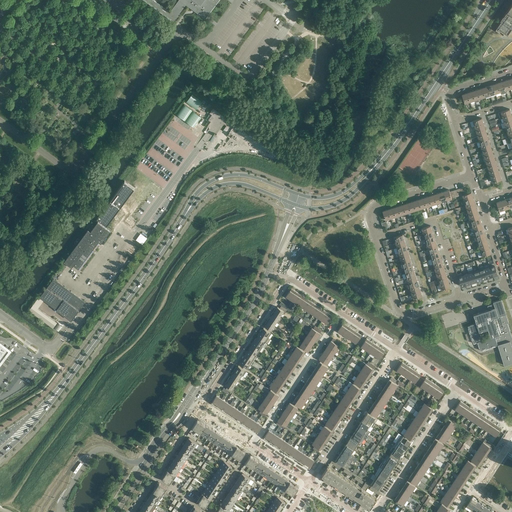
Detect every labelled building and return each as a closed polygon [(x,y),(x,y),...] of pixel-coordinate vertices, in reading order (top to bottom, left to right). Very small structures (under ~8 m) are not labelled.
[(103,0),(118,11),(119,11),(122,6),(124,7),(127,3),(123,0),(103,0)] [(146,0),(174,21),(186,5),(192,9),(193,8),(194,9),(196,10),(195,11),(202,16),(204,13),(207,16),(219,0),(178,0),(170,12),(153,0),(146,0)] [(501,22),(495,30),(500,33),(503,36),(503,35),(504,34),(507,36),(511,29),(511,3),(500,21),(501,22)] [(470,102),(467,93),(462,95),(464,103),(470,102)] [(192,94),(186,102),(196,110),(202,101),(192,94)] [(184,104),(176,114),(185,121),(193,110),(184,104)] [(511,114),(510,109),(501,112),(502,117),(511,114)] [(193,110),(185,121),(194,127),(201,117),(193,110)] [(483,123),(482,118),(473,121),(474,126),(483,123)] [(501,179),(500,174),(491,177),(492,182),(501,179)] [(103,210),(97,218),(107,225),(113,217),(122,205),(134,188),(125,181),(103,210)] [(452,198),(450,192),(449,190),(444,191),(447,200),(452,198)] [(466,194),(463,195),(462,195),(464,200),(473,197),(471,192),(466,194)] [(504,209),(501,201),(496,202),(499,211),(504,209)] [(391,218),(388,209),(382,211),(385,220),(391,218)] [(132,216),(129,221),(134,224),(137,219),(132,216)] [(78,269),(99,242),(101,244),(110,231),(98,222),(90,232),(88,230),(81,239),(64,262),(72,268),(73,265),(78,269)] [(432,231),(430,225),(421,228),(423,233),(432,231)] [(112,234),(115,236),(112,240),(119,245),(123,240),(121,238),(119,241),(116,239),(120,233),(116,229),(112,234)] [(141,233),(136,239),(143,244),(148,237),(141,233)] [(404,240),(402,234),(393,237),(395,242),(404,240)] [(491,253),(489,248),(480,251),(482,256),(491,253)] [(498,274),(494,263),(489,264),(490,267),(490,266),(493,276),(498,274)] [(60,275),(66,267),(63,264),(57,272),(60,275)] [(484,268),(485,268),(484,266),(478,268),(479,270),(482,279),(487,278),(484,268)] [(490,266),(490,267),(485,268),(484,268),(487,278),(493,276),(490,266)] [(474,272),(473,269),(467,271),(468,274),(468,273),(471,283),(477,281),(474,272)] [(479,270),(474,272),(477,281),(482,279),(479,270)] [(463,275),(462,273),(457,274),(461,286),(466,285),(463,275)] [(468,273),(468,274),(463,275),(466,285),(471,283),(468,273)] [(48,302),(61,284),(54,279),(41,297),(48,302)] [(450,287),(448,282),(440,284),(441,290),(450,287)] [(290,301),(296,291),(291,288),(286,296),(289,298),(289,300),(290,301)] [(295,302),(301,294),(296,291),(290,301),(292,300),(295,302)] [(422,296),(420,291),(412,293),(413,299),(422,296)] [(68,317),(81,299),(75,294),(68,303),(61,298),(54,307),(68,317)] [(299,307),(305,297),(301,294),(295,302),(298,304),(298,306),(299,307)] [(304,308),(309,300),(305,297),(299,307),(301,306),(304,308)] [(478,342),(480,350),(498,345),(495,336),(499,335),(494,318),(506,314),(501,299),(493,302),(494,304),(487,306),(489,310),(473,314),(476,323),(468,326),(473,343),(478,342)] [(308,313),(314,303),(309,300),(304,308),(307,310),(307,312),(308,313)] [(313,314),(318,306),(314,303),(308,313),(310,312),(313,314)] [(317,319),(323,309),(318,306),(313,314),(316,316),(316,318),(317,319)] [(286,312),(280,308),(278,307),(276,308),(275,308),(273,311),(281,316),(283,313),(284,314),(286,312)] [(322,320),(327,312),(323,309),(317,319),(319,318),(322,320)] [(278,319),(281,316),(273,311),(271,314),(272,315),(271,316),(279,322),(280,320),(278,319)] [(327,323),(331,317),(332,315),(327,312),(322,320),(325,323),(325,324),(326,325),(327,323)] [(279,322),(271,316),(270,318),(269,317),(267,320),(274,325),(276,322),(278,323),(279,322)] [(272,329),(274,325),(267,320),(265,324),(266,324),(265,326),(273,331),(274,330),(272,329)] [(342,334),(348,326),(343,322),(338,331),(337,332),(338,333),(339,331),(342,334)] [(346,338),(352,329),(348,326),(342,334),(346,336),(345,338),(346,338)] [(272,333),(267,330),(264,328),(262,330),(261,329),(260,332),(268,338),(272,333)] [(320,333),(313,328),(312,328),(309,332),(318,338),(318,337),(320,333)] [(351,340),(357,332),(352,329),(346,338),(347,339),(348,337),(351,340)] [(268,338),(260,332),(258,334),(259,335),(257,337),(265,342),(268,338)] [(318,338),(309,332),(306,337),(314,342),(316,339),(317,339),(318,338)] [(356,343),(360,337),(361,335),(357,332),(351,340),(355,342),(354,344),(355,344),(356,343)] [(265,342),(257,337),(256,339),(255,338),(254,341),(262,347),(265,342)] [(314,342),(306,337),(303,341),(312,347),(312,346),(314,342)] [(366,349),(371,341),(367,338),(365,341),(361,346),(360,348),(361,348),(362,347),(366,349)] [(338,345),(331,340),(329,344),(328,344),(328,345),(336,351),(339,346),(338,345)] [(262,347),(254,341),(252,343),(253,344),(251,346),(259,351),(262,347)] [(312,347),(303,341),(300,346),(308,352),(310,348),(311,348),(312,347)] [(369,354),(376,344),(371,341),(366,349),(369,352),(369,353),(369,354)] [(0,363),(8,353),(10,351),(0,343),(0,363)] [(375,355),(380,347),(376,344),(369,354),(370,354),(371,353),(375,355)] [(336,351),(328,345),(327,346),(325,350),(333,355),(336,351)] [(259,351),(251,346),(250,348),(249,347),(248,350),(256,356),(259,351)] [(305,352),(297,346),(294,349),(293,349),(292,350),(302,356),(305,352)] [(379,359),(385,350),(380,347),(375,355),(378,358),(378,359),(378,360),(379,358),(379,359)] [(256,356),(248,350),(246,352),(247,353),(245,355),(253,360),(256,356)] [(302,356),(292,350),(292,351),(293,352),(291,355),(299,361),(302,356)] [(333,355),(325,350),(323,353),(322,353),(322,354),(330,360),(333,355)] [(330,360),(322,354),(321,355),(319,359),(327,364),(330,360)] [(253,360),(245,355),(244,357),(243,356),(242,359),(250,365),(253,360)] [(299,361),(291,355),(288,358),(287,358),(286,359),(296,365),(299,361)] [(250,365),(242,359),(240,361),(241,362),(239,364),(247,369),(250,365)] [(296,365),(286,359),(286,360),(287,361),(285,364),(293,370),(296,365)] [(328,367),(320,362),(317,366),(325,372),(327,368),(329,369),(329,368),(328,367)] [(401,373),(407,365),(402,362),(397,370),(401,373)] [(374,369),(367,364),(366,363),(364,363),(364,364),(365,365),(363,368),(371,373),(374,369)] [(293,370),(285,364),(282,367),(281,367),(280,368),(290,374),(293,370)] [(406,376),(411,368),(407,365),(401,373),(406,376)] [(246,371),(242,368),(238,366),(237,367),(236,367),(234,370),(241,375),(243,376),(246,371)] [(325,372),(317,366),(314,371),(323,377),(324,376),(323,375),(325,372)] [(290,374),(280,368),(280,369),(281,370),(279,373),(287,379),(290,374)] [(371,373),(363,368),(360,371),(359,371),(358,372),(368,378),(371,373)] [(410,379),(416,371),(411,368),(406,376),(410,379)] [(239,378),(241,375),(234,370),(232,373),(233,374),(232,375),(240,381),(241,379),(239,378)] [(323,377),(314,371),(311,375),(319,381),(321,377),(323,378),(323,377)] [(415,382),(419,376),(421,374),(416,371),(410,379),(415,382)] [(368,378),(358,372),(359,374),(357,377),(365,382),(368,378)] [(287,379),(279,373),(276,377),(275,376),(274,377),(284,383),(287,379)] [(240,381),(232,375),(231,377),(230,376),(228,379),(235,384),(237,381),(239,382),(240,381)] [(319,381),(311,375),(308,380),(317,386),(318,385),(317,384),(319,381)] [(284,383),(274,377),(274,378),(275,379),(273,382),(281,388),(284,383)] [(365,382),(357,377),(354,380),(353,380),(352,381),(353,382),(362,387),(365,382)] [(425,389),(430,381),(426,377),(424,379),(420,386),(425,389)] [(233,387),(235,384),(228,379),(225,383),(226,383),(225,385),(227,386),(233,390),(235,389),(233,387)] [(395,383),(390,379),(389,379),(386,384),(395,389),(397,386),(398,386),(399,386),(398,385),(395,383)] [(317,386),(308,380),(305,384),(313,390),(315,386),(317,387),(317,386)] [(429,392),(435,384),(430,381),(425,389),(429,392)] [(281,388),(273,382),(270,385),(269,385),(268,386),(270,387),(269,387),(278,392),(281,388)] [(361,389),(357,386),(352,383),(350,386),(349,386),(348,387),(358,393),(361,389)] [(313,390),(305,384),(302,389),(311,395),(312,394),(311,393),(313,390)] [(395,389),(386,384),(383,388),(393,395),(393,394),(392,393),(395,389)] [(434,395),(439,387),(435,384),(429,392),(434,395)] [(358,393),(348,387),(348,388),(348,389),(346,392),(355,398),(358,393)] [(439,398),(444,390),(439,387),(434,395),(439,398)] [(393,395),(383,388),(380,393),(389,398),(391,395),(392,395),(393,395)] [(311,395),(302,389),(299,393),(307,399),(309,395),(311,396),(311,395)] [(279,395),(277,394),(271,390),(268,394),(276,400),(277,399),(276,399),(279,395)] [(355,398),(346,392),(344,395),(343,395),(342,396),(352,402),(355,398)] [(307,399),(299,393),(296,398),(305,404),(306,403),(305,402),(307,399)] [(389,398),(380,393),(377,397),(387,404),(387,403),(386,402),(389,398)] [(276,400),(268,394),(265,399),(273,404),(275,401),(276,401),(276,400)] [(217,406),(222,399),(216,395),(211,402),(217,406)] [(352,402),(342,396),(342,397),(343,398),(340,401),(349,407),(352,402)] [(387,404),(377,397),(374,402),(383,407),(385,404),(386,404),(387,404)] [(305,404),(296,398),(293,402),(301,408),(303,404),(305,405),(305,404)] [(227,402),(223,400),(222,399),(217,406),(221,409),(220,409),(221,410),(227,402)] [(273,404),(265,399),(262,403),(270,409),(271,408),(270,408),(273,404)] [(349,407),(340,401),(338,405),(337,404),(336,405),(346,411),(349,407)] [(460,412),(465,404),(460,401),(455,409),(460,412)] [(232,405),(230,404),(227,402),(221,410),(222,410),(223,410),(227,413),(232,405)] [(298,408),(292,404),(290,402),(287,406),(286,407),(295,413),(298,408)] [(383,407),(374,402),(371,406),(381,413),(381,412),(380,411),(383,407)] [(270,409),(262,403),(258,408),(261,410),(267,413),(267,414),(269,410),(270,410),(270,409)] [(433,408),(427,404),(425,403),(422,406),(421,406),(420,407),(430,413),(433,408)] [(409,404),(407,407),(415,413),(417,410),(409,404)] [(464,415),(470,407),(465,404),(460,412),(464,415)] [(237,408),(233,406),(232,405),(227,413),(231,415),(230,416),(231,416),(237,408)] [(346,411),(336,405),(336,406),(336,407),(334,410),(343,416),(346,411)] [(381,413),(371,406),(368,411),(376,417),(379,413),(380,413),(381,413)] [(295,413),(286,407),(286,408),(284,412),(292,417),(295,413)] [(430,413),(420,407),(421,409),(419,412),(427,417),(430,413)] [(469,418),(474,410),(470,407),(464,415),(469,418)] [(242,412),(240,411),(237,408),(231,416),(232,417),(233,417),(237,419),(242,412)] [(343,416),(334,410),(332,414),(331,413),(330,414),(340,420),(343,416)] [(473,421),(479,413),(474,410),(469,418),(473,421)] [(247,415),(243,413),(242,412),(237,419),(241,422),(240,422),(241,423),(247,415)] [(292,417),(284,412),(281,415),(280,416),(289,422),(292,417)] [(376,417),(371,414),(368,412),(365,416),(373,422),(376,417)] [(427,417),(419,412),(416,415),(415,415),(414,416),(424,422),(427,417)] [(478,424),(483,416),(479,413),(473,421),(478,424)] [(340,420),(330,414),(330,415),(331,416),(328,419),(337,425),(340,420)] [(252,419),(250,418),(247,415),(241,423),(242,424),(243,423),(247,426),(252,419)] [(289,422),(280,416),(280,417),(277,421),(278,421),(283,425),(286,426),(289,422)] [(373,422),(365,416),(362,420),(370,426),(373,422)] [(424,422),(414,416),(415,418),(413,421),(421,426),(424,422)] [(482,427),(488,419),(483,416),(478,424),(482,427)] [(257,422),(253,420),(252,419),(247,426),(251,429),(250,429),(251,430),(257,422)] [(337,425),(328,419),(326,423),(325,422),(324,423),(325,424),(333,429),(337,425)] [(457,424),(450,419),(449,419),(445,423),(454,429),(457,424)] [(487,430),(492,422),(488,419),(482,427),(487,430)] [(200,434),(206,425),(197,420),(192,428),(200,434)] [(370,426),(362,420),(359,424),(367,430),(370,426)] [(421,426),(413,421),(410,424),(409,424),(408,425),(418,431),(421,426)] [(257,433),(261,426),(262,425),(257,422),(251,430),(252,430),(253,430),(257,433)] [(491,433),(497,425),(492,422),(487,430),(491,433)] [(454,429),(445,423),(442,428),(451,433),(454,429)] [(367,430),(359,424),(357,428),(365,434),(367,430)] [(203,436),(209,428),(206,425),(200,434),(203,436)] [(333,431),(324,425),(324,426),(323,425),(322,425),(323,427),(321,430),(329,436),(333,431)] [(418,431),(408,425),(409,427),(407,430),(415,435),(418,431)] [(496,436),(501,428),(497,425),(491,433),(496,436)] [(207,439),(213,430),(209,428),(203,436),(207,439)] [(365,434),(357,428),(354,432),(362,438),(365,434)] [(451,433),(442,428),(439,432),(448,438),(451,433)] [(210,441),(216,432),(213,430),(207,439),(210,441)] [(269,441),(274,433),(269,430),(264,437),(268,440),(268,441),(269,441)] [(329,436),(321,430),(319,433),(317,433),(317,434),(326,440),(329,436)] [(415,435),(407,430),(404,433),(403,433),(402,434),(404,434),(403,435),(412,440),(415,435)] [(214,443),(220,435),(216,432),(210,441),(214,443)] [(362,438),(354,432),(351,436),(359,442),(362,438)] [(448,438),(439,432),(436,437),(445,442),(448,438)] [(274,444),(281,434),(280,433),(277,436),(274,433),(269,441),(270,442),(270,441),(274,444)] [(279,448),(284,440),(280,438),(283,435),(281,434),(274,444),(278,447),(279,448)] [(326,440),(317,434),(316,435),(317,436),(315,439),(323,445),(326,440)] [(217,446),(223,437),(220,435),(214,443),(217,446)] [(411,441),(407,439),(401,435),(398,439),(408,445),(411,441)] [(359,442),(351,436),(349,440),(357,446),(359,442)] [(221,448),(227,439),(223,437),(217,446),(221,448)] [(197,443),(189,438),(186,442),(195,448),(197,443)] [(444,444),(435,438),(432,443),(440,448),(444,444)] [(224,450),(230,442),(227,439),(221,448),(224,450)] [(284,451),(291,440),(290,439),(287,442),(284,440),(279,448),(280,449),(280,448),(284,451)] [(323,445),(315,439),(313,442),(311,442),(311,443),(312,444),(315,445),(320,449),(323,445)] [(408,445),(398,439),(396,443),(405,449),(408,445)] [(289,455),(294,447),(290,444),(293,441),(291,440),(284,451),(288,454),(289,455)] [(357,446),(349,440),(346,444),(354,450),(357,446)] [(195,448),(186,442),(183,446),(192,452),(195,448)] [(228,453),(234,444),(230,442),(224,450),(228,453)] [(491,447),(490,446),(483,442),(480,446),(488,452),(491,447)] [(405,449),(396,443),(393,447),(395,448),(403,453),(405,449)] [(440,448),(432,443),(429,448),(437,453),(440,448)] [(231,455),(237,446),(234,444),(228,453),(231,455)] [(354,450),(346,444),(343,448),(351,454),(354,450)] [(192,452),(183,446),(181,450),(189,456),(192,452)] [(240,460),(245,452),(237,446),(231,455),(240,460)] [(294,458),(301,447),(300,446),(298,449),(294,447),(289,455),(290,455),(294,458)] [(488,452),(480,446),(477,451),(485,456),(488,452)] [(299,461),(304,453),(301,451),(303,448),(301,447),(294,458),(298,460),(298,461),(299,461)] [(351,454),(343,448),(341,452),(349,458),(351,454)] [(403,453),(395,448),(392,452),(400,457),(403,453)] [(437,453),(429,448),(426,452),(434,458),(437,453)] [(189,456),(181,450),(178,454),(187,460),(189,456)] [(485,456),(477,451),(474,455),(482,461),(485,456)] [(349,458),(341,452),(338,456),(346,462),(349,458)] [(400,457),(392,452),(390,456),(398,461),(400,457)] [(434,458),(426,452),(423,457),(431,462),(434,458)] [(304,464),(309,457),(311,454),(310,453),(308,456),(304,453),(299,461),(300,462),(304,464)] [(187,460),(178,454),(175,458),(184,464),(187,460)] [(253,469),(259,461),(250,455),(245,464),(253,469)] [(482,461),(474,455),(471,460),(479,465),(482,461)] [(346,462),(338,456),(335,461),(343,466),(346,462)] [(398,461),(390,456),(387,460),(395,465),(398,461)] [(309,468),(314,460),(309,457),(304,464),(309,468)] [(431,462),(423,457),(420,461),(428,467),(431,462)] [(184,464),(175,458),(173,462),(181,468),(184,464)] [(395,465),(387,460),(384,464),(392,469),(395,465)] [(476,465),(468,460),(465,465),(473,470),(476,465)] [(232,467),(224,461),(221,465),(229,471),(232,467)] [(256,472),(262,463),(259,461),(253,469),(256,472)] [(428,467),(420,461),(417,466),(425,471),(428,467)] [(181,468),(173,462),(170,466),(179,472),(181,468)] [(260,474),(266,465),(262,463),(256,472),(260,474)] [(392,469),(384,464),(382,468),(390,473),(392,469)] [(229,471),(221,465),(218,469),(227,475),(229,471)] [(263,476),(269,468),(266,465),(260,474),(263,476)] [(362,488),(356,484),(328,465),(322,475),(324,477),(323,478),(330,483),(331,482),(335,484),(334,486),(341,490),(342,489),(346,492),(345,493),(352,497),(353,496),(361,502),(360,503),(367,507),(368,506),(370,508),(377,498),(366,490),(370,484),(366,482),(362,488)] [(473,470),(465,465),(462,469),(470,475),(473,470)] [(179,472),(170,466),(168,470),(176,475),(179,472)] [(425,471),(417,466),(414,470),(422,476),(425,471)] [(267,479),(273,470),(269,468),(263,476),(267,479)] [(390,473),(382,468),(379,472),(387,477),(390,473)] [(227,475),(218,469),(215,473),(224,479),(227,475)] [(470,475),(462,469),(459,474),(467,479),(470,475)] [(170,484),(176,475),(168,470),(162,478),(170,484)] [(270,481),(276,472),(273,470),(267,479),(270,481)] [(422,476),(414,470),(411,475),(419,480),(422,476)] [(274,483),(280,475),(276,472),(270,481),(274,483)] [(387,477),(379,472),(376,476),(384,481),(387,477)] [(224,479),(215,473),(213,477),(221,483),(224,479)] [(251,479),(242,473),(239,477),(248,483),(251,479)] [(467,479),(459,474),(456,478),(464,484),(467,479)] [(278,486),(283,477),(280,475),(274,483),(278,486)] [(419,480),(411,475),(408,479),(416,485),(419,480)] [(384,481),(376,476),(374,480),(382,485),(384,481)] [(221,483),(213,477),(210,481),(219,487),(221,483)] [(248,483),(239,477),(237,481),(245,487),(248,483)] [(281,488),(287,479),(283,477),(278,486),(281,488)] [(464,484),(456,478),(453,483),(461,488),(464,484)] [(285,490),(290,482),(287,479),(281,488),(285,490)] [(382,485),(374,480),(371,484),(379,490),(382,485)] [(219,487),(210,481),(207,485),(216,491),(219,487)] [(245,487),(237,481),(234,485),(242,491),(245,487)] [(415,486),(407,481),(404,485),(412,491),(415,486)] [(162,496),(168,488),(159,482),(154,491),(162,496)] [(293,496),(298,487),(290,482),(285,490),(293,496)] [(461,488),(453,483),(450,487),(458,493),(461,488)] [(216,491),(207,485),(205,489),(213,495),(216,491)] [(242,491),(234,485),(231,489),(240,495),(242,491)] [(412,491),(404,485),(401,490),(409,495),(412,491)] [(458,493),(450,487),(447,492),(455,497),(458,493)] [(213,495),(205,489),(202,493),(211,499),(213,495)] [(240,495),(231,489),(229,493),(237,499),(240,495)] [(409,495),(401,490),(398,494),(406,500),(409,495)] [(162,496),(154,491),(151,495),(160,500),(162,496)] [(455,497),(447,492),(444,496),(452,502),(455,497)] [(205,507),(211,499),(202,493),(197,501),(205,507)] [(237,499),(229,493),(226,497),(234,503),(237,499)] [(406,500),(398,494),(395,499),(397,500),(403,504),(406,500)] [(160,500),(151,495),(148,499),(157,504),(160,500)] [(285,502),(277,496),(274,501),(282,506),(285,502)] [(452,502),(444,496),(441,501),(449,506),(452,502)] [(234,503),(226,497),(223,501),(232,507),(234,503)] [(470,501),(466,506),(471,509),(472,509),(477,501),(475,500),(476,499),(473,497),(470,501)] [(157,504),(148,499),(146,503),(154,508),(157,504)] [(232,507),(223,501),(221,505),(229,511),(232,507)] [(282,506),(274,501),(271,505),(280,510),(282,506)] [(477,511),(482,503),(479,501),(478,502),(477,501),(472,509),(473,510),(474,508),(477,510),(477,511)] [(151,511),(154,508),(146,503),(143,507),(150,511),(151,511)] [(483,511),(486,507),(485,506),(486,505),(482,503),(477,511),(477,510),(476,511),(483,511)]
